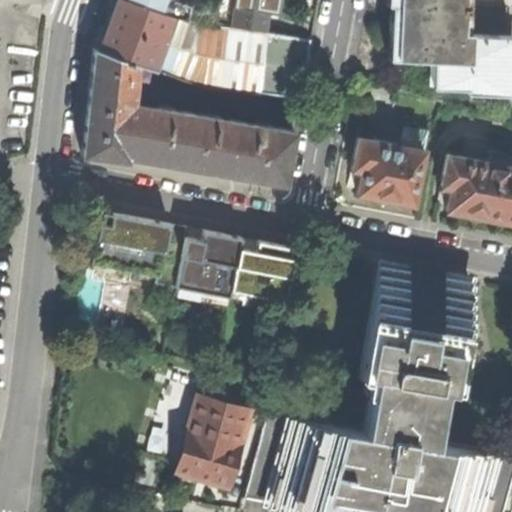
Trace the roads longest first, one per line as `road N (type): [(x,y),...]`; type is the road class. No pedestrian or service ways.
road 1 (residential): [(54,177),(7,511)]
road 2 (residential): [(54,177),(303,226)]
road 3 (residential): [(343,0),(303,226)]
road 4 (residential): [(303,226),(511,263)]
road 5 (residential): [(79,0),(54,177)]
